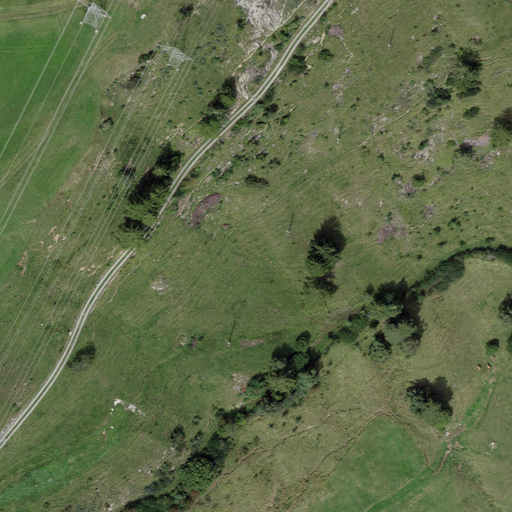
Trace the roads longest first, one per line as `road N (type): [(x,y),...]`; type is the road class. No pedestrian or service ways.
road 1 (track): [(329,0),(257,96),(190,163),(93,296),(50,382),(0,446)]
road 2 (track): [(0,187),(30,156),(78,78),(129,23),(127,0)]
